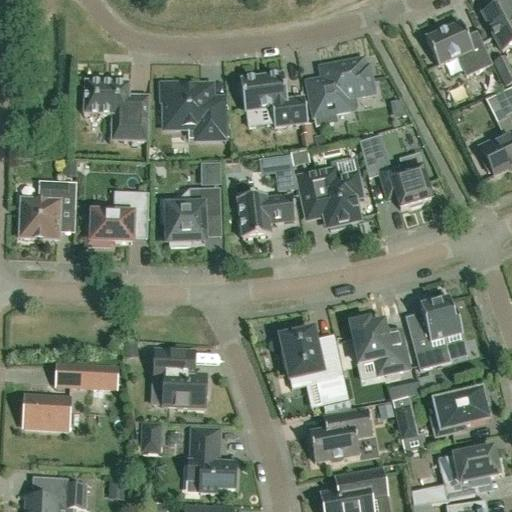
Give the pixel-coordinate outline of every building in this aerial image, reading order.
[(511,13),(507,3),(482,16),(502,55),(511,50),(511,13)] [(460,27),(425,43),(437,70),(457,61),(466,79),(491,67),(477,36),(467,41),(460,27)] [(349,114),(347,104),(356,103),(354,93),(356,96),(358,98),(362,99),(365,99),(368,96),(370,93),(370,90),(372,89),(368,70),(364,71),(363,63),(320,71),(321,80),(303,84),(311,124),(313,123),(315,131),(332,128),(330,118),(349,114)] [(503,72),(481,83),(488,97),(510,85),(503,72)] [(245,116),(245,115),(271,112),(274,132),(308,127),(304,101),(303,101),(303,102),(287,104),(283,78),(239,83),(240,85),(237,88),(238,96),(241,98),(244,116),(245,116)] [(85,118),(111,119),(111,145),(148,146),(149,98),(128,98),(129,89),(129,87),(85,85),(83,118),(85,118)] [(230,142),(227,110),(226,99),(211,99),(211,90),(184,91),(184,88),(161,88),(161,107),(164,107),(165,127),(170,132),(196,131),(196,143),(230,142)] [(511,92),(486,105),(492,116),(502,111),(508,122),(497,127),(505,143),(481,155),(484,160),(480,161),(488,176),(491,175),(494,180),(511,170),(511,92)] [(378,140),(357,146),(367,180),(379,177),(383,192),(381,193),(385,207),(397,203),(400,213),(408,211),(411,212),(421,209),(423,206),(431,204),(422,173),(403,179),(400,169),(388,173),(378,140)] [(291,159),(289,159),(274,161),(276,177),(278,195),(296,193),(293,169),(291,159)] [(202,187),(223,187),(222,165),(202,165),(202,187)] [(359,223),(354,200),(361,199),(355,172),(335,177),(333,168),(297,176),(308,223),(325,219),(327,229),(330,229),(331,234),(344,231),(343,226),(359,223)] [(77,188),(63,187),(40,186),(39,205),(21,204),(20,230),(18,233),(18,237),(20,240),(20,242),(21,242),(24,244),(28,244),(31,243),(58,244),(59,214),(75,214),(77,188)] [(180,202),(160,203),(161,229),(166,228),(167,247),(170,247),(170,251),(190,250),(190,246),(204,245),(203,219),(219,218),(219,194),(202,195),(202,193),(188,194),(180,202)] [(128,246),(128,243),(128,235),(132,235),(132,223),(147,224),(148,198),(120,197),(120,218),(92,217),(92,230),(87,230),(86,250),(112,251),(112,246),(128,246)] [(265,200),(237,203),(240,223),(237,226),(238,236),(242,238),(242,243),(270,240),(268,228),(295,224),(292,200),(265,203),(265,200)] [(447,354),(445,354),(443,344),(462,338),(456,316),(453,317),(449,303),(446,304),(445,300),(432,304),(433,307),(420,311),(426,334),(424,336),(410,340),(420,374),(437,369),(450,366),(447,354)] [(372,366),(376,380),(409,373),(400,336),(386,339),(383,326),(370,329),(369,324),(350,328),(359,369),(372,366)] [(319,364),(314,343),(312,334),(294,338),(294,336),(283,338),(283,341),(279,342),(282,356),(280,357),(284,375),(286,374),(289,385),(304,381),(306,390),(318,387),(323,411),(348,405),(342,380),(337,381),(333,361),(319,364)] [(194,356),(155,355),(154,384),(164,385),(163,411),(204,412),(204,402),(207,400),(207,385),(205,384),(205,381),(193,381),(194,356)] [(76,371),(57,370),(56,390),(75,391),(115,393),(116,373),(76,371)] [(481,395),(448,403),(432,407),(435,422),(431,423),(436,441),(465,434),(464,430),(488,424),(484,410),(488,409),(485,397),(482,398),(481,395)] [(67,435),(69,403),(25,400),(23,432),(67,435)] [(393,405),(392,405),(401,445),(417,441),(416,439),(407,401),(405,402),(393,405)] [(309,438),(314,466),(329,464),(332,466),(341,465),(343,461),(358,459),(355,441),(371,438),(367,415),(323,423),(325,435),(309,438)] [(141,426),(140,457),(160,458),(162,427),(141,426)] [(218,435),(192,434),(190,467),(188,467),(187,485),(200,485),(199,497),(215,497),(216,494),(234,494),(235,468),(217,468),(218,435)] [(495,463),(493,452),(439,463),(448,505),(474,499),(471,485),(498,480),(498,477),(502,476),(499,463),(495,463)] [(338,497),(321,499),(323,511),(388,511),(386,500),(382,474),(351,480),(336,482),(338,497)] [(68,502),(31,500),(26,500),(25,511),(83,511),(85,489),(68,488),(68,502)]
